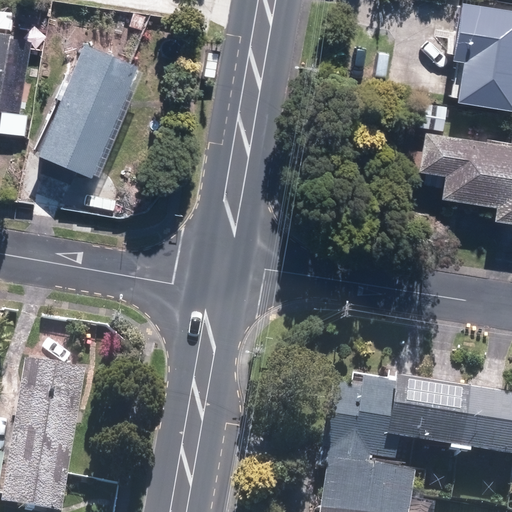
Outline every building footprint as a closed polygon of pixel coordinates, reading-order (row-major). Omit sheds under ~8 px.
[(511,8),(459,0),(454,0),(445,57),(457,59),(451,100),(510,109),(511,94),(511,8)] [(33,37),(0,32),(0,111),(21,115),(33,37)] [(80,43),(34,155),(91,178),(137,66),(80,43)] [(417,102),(415,128),(445,131),(447,105),(417,102)] [(511,143),(419,129),(413,170),(439,174),(435,197),(490,206),(488,218),(511,222),(511,143)] [(0,424),(10,426),(0,491),(0,504),(46,511),(62,511),(84,371),(20,361),(17,385),(0,382),(0,424)] [(349,389),(325,385),(312,466),(323,468),(315,511),(431,511),(442,449),(511,460),(511,397),(352,372),(349,389)]
